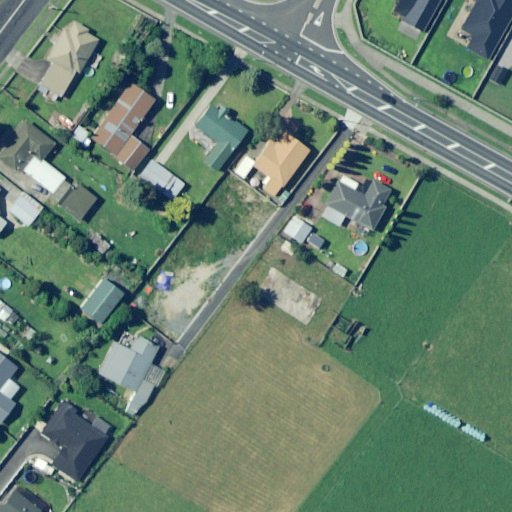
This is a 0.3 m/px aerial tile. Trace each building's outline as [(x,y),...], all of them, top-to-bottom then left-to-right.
[(403,0),(395,15),(424,31),(441,0),(403,0)] [(511,0),(474,0),(478,2),(463,28),(475,35),(467,47),(490,60),(511,20),(511,0)] [(84,33),(87,28),(70,18),(46,58),(52,62),(35,91),(56,103),(76,70),(79,72),(97,40),(84,33)] [(128,79),(118,72),(111,83),(121,89),(128,79)] [(153,100),(128,82),(88,138),(114,156),(112,158),(131,172),(147,150),(127,135),(153,100)] [(247,131),(211,103),(194,126),(216,143),(201,162),(215,172),(247,131)] [(41,161),(55,142),(18,114),(0,137),(0,147),(2,149),(0,151),(0,161),(15,173),(18,169),(49,193),(46,198),(77,221),(93,200),(64,178),(41,161)] [(68,139),(78,147),(79,145),(85,149),(91,141),(85,137),(88,134),(78,126),(68,139)] [(308,151),(282,132),(275,141),(272,139),(251,166),(268,179),(261,188),(273,197),(308,151)] [(173,175),(152,160),(139,177),(160,192),(173,175)] [(369,188),(342,173),(328,198),(374,225),(377,226),(390,202),(386,200),(395,185),(394,184),(395,183),(377,173),(369,188)] [(270,200),(253,188),(239,208),(255,220),(270,200)] [(5,196),(0,192),(0,229),(12,214),(27,226),(42,208),(23,192),(16,200),(8,193),(5,196)] [(284,232),(301,244),(312,227),(295,215),(284,232)] [(108,244),(94,234),(89,242),(102,252),(108,244)] [(322,301),(271,268),(255,294),(306,326),(322,301)] [(83,309),(103,323),(124,293),(105,279),(83,309)] [(158,347),(136,336),(128,350),(114,343),(98,374),(134,393),(125,411),(136,417),(153,385),(155,386),(163,372),(149,364),(158,347)] [(0,388),(15,369),(0,356),(0,423),(14,405),(0,394),(0,388)] [(106,436),(58,406),(40,436),(61,449),(49,468),(75,484),(106,436)] [(39,511),(24,501),(28,495),(14,486),(0,506),(0,511),(39,511)]
